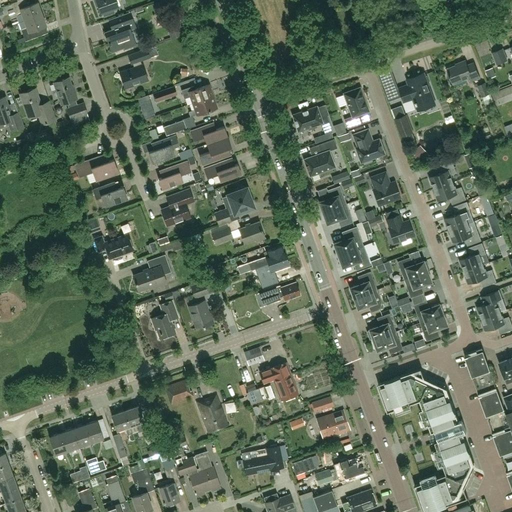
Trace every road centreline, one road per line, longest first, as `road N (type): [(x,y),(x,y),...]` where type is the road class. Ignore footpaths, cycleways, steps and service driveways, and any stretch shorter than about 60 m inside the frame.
road 1 (residential): [(368,64),(465,337)]
road 2 (secondary): [(330,308),(257,98)]
road 3 (tertiary): [(144,372),(322,310)]
road 4 (residential): [(511,17),(368,64)]
road 5 (secondary): [(404,511),(356,379)]
road 6 (tertiary): [(15,420),(144,372)]
